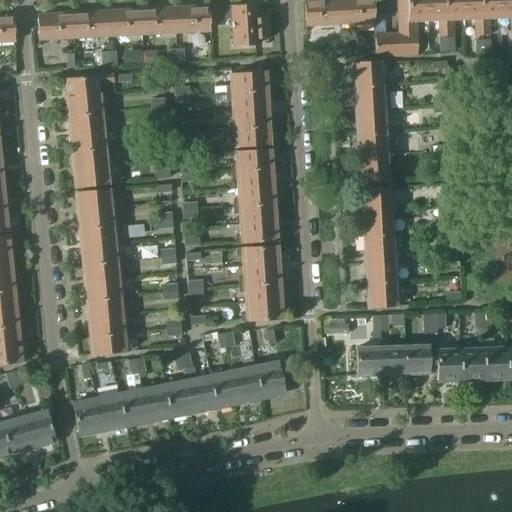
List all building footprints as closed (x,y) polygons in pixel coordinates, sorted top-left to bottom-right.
[(339,0),(303,2),(305,26),(340,23),(339,0)] [(372,0),(344,0),(339,0),(340,23),(374,21),(372,0)] [(395,0),(397,34),(374,34),(375,58),(408,57),(405,0),(395,0)] [(405,0),(408,57),(416,56),(415,22),(426,21),(425,0),(405,0)] [(443,0),(425,0),(426,21),(437,21),(438,37),(445,37),(443,0)] [(461,0),(443,0),(445,37),(453,37),(452,20),(463,20),(461,0)] [(479,0),(461,0),(463,20),(473,20),(474,36),(481,36),(479,0)] [(497,0),(479,0),(481,36),(489,35),(488,19),(499,19),(497,0)] [(511,0),(497,0),(499,19),(509,18),(510,35),(511,34),(511,0)] [(255,19),(254,5),(231,6),(233,46),(256,45),(256,39),(267,39),(266,19),(255,19)] [(219,7),(203,8),(173,9),(174,32),(209,30),(209,24),(220,24),(219,7)] [(173,9),(139,11),(140,34),(174,32),(173,9)] [(139,11),(105,13),(106,36),(107,41),(115,40),(114,35),(140,34),(139,11)] [(105,13),(71,15),(72,38),(106,36),(105,13)] [(36,17),(37,27),(38,40),(72,38),(71,15),(36,17)] [(13,18),(0,18),(0,41),(14,41),(13,18)] [(453,37),(445,38),(446,52),(453,52),(453,37)] [(333,41),(334,55),(342,55),(341,40),(333,41)] [(183,48),(175,49),(176,63),(183,63),(183,48)] [(115,52),(107,52),(108,67),(115,67),(115,52)] [(380,61),(352,63),(353,88),(381,86),(380,61)] [(431,70),(446,69),(445,61),(430,62),(431,70)] [(225,87),(225,93),(266,90),(265,72),(229,75),(230,87),(225,87)] [(112,74),(64,79),(66,97),(97,94),(96,84),(113,83),(112,74)] [(381,86),(353,88),(355,111),(383,110),(381,86)] [(174,89),(174,96),(189,95),(188,88),(174,89)] [(266,90),(225,93),(226,101),(231,100),(232,111),(267,108),(266,90)] [(101,94),(97,94),(66,97),(68,116),(108,112),(107,104),(102,105),(101,94)] [(189,95),(174,96),(175,104),(189,102),(189,95)] [(433,99),(433,106),(448,105),(447,98),(433,99)] [(149,100),(150,107),(164,106),(163,99),(149,100)] [(164,106),(150,107),(150,115),(165,113),(164,106)] [(267,108),(232,111),(233,122),(227,122),(227,129),(269,127),(267,108)] [(383,110),(355,111),(357,136),(385,133),(383,110)] [(108,112),(68,116),(70,134),(105,130),(103,119),(109,119),(108,112)] [(176,126),(177,133),(191,132),(191,125),(176,126)] [(269,127),(227,129),(228,137),(233,136),(234,148),(270,145),(269,127)] [(105,130),(70,134),(71,152),(112,148),(111,140),(106,141),(105,130)] [(191,132),(177,133),(177,140),(192,139),(191,132)] [(385,133),(357,136),(358,159),(386,158),(385,133)] [(152,136),(152,143),(167,142),(166,134),(152,136)] [(167,142),(152,143),(153,150),(168,149),(167,142)] [(436,147),(436,154),(451,153),(450,146),(436,147)] [(112,148),(71,152),(73,170),(109,166),(107,155),(113,155),(112,148)] [(230,164),(230,172),(271,169),(270,150),(234,152),(235,164),(230,164)] [(451,153),(436,154),(437,162),(451,161),(451,153)] [(386,158),(358,159),(360,184),(388,182),(386,158)] [(109,166),(73,170),(75,188),(116,184),(115,176),(110,176),(109,166)] [(179,168),(180,175),(194,174),(194,167),(179,168)] [(271,169),(230,172),(231,179),(236,179),(237,189),(273,187),(271,169)] [(154,172),(155,179),(169,178),(168,170),(154,172)] [(170,185),(156,186),(156,193),(171,192),(170,185)] [(388,186),(360,188),(362,213),(390,211),(388,186)] [(273,187),(237,189),(238,200),(232,200),(233,208),(274,205),(273,187)] [(76,193),(78,211),(113,208),(112,197),(117,197),(117,189),(76,193)] [(439,200),(440,208),(454,207),(454,199),(439,200)] [(182,204),(182,211),(197,210),(196,203),(182,204)] [(274,205),(233,208),(233,215),(239,215),(240,226),(275,224),(274,205)] [(113,208),(78,211),(79,230),(120,226),(120,218),(114,218),(113,208)] [(197,210),(182,211),(182,218),(197,218),(197,210)] [(390,211),(362,213),(363,236),(391,235),(390,211)] [(156,215),(157,222),(172,220),(171,213),(156,215)] [(172,220),(157,222),(158,229),(172,228),(172,220)] [(275,224),(240,226),(240,236),(235,236),(235,244),(276,242),(275,224)] [(120,226),(79,230),(81,248),(117,245),(116,233),(121,233),(120,226)] [(391,235),(363,236),(365,260),(393,258),(391,235)] [(0,256),(10,255),(8,236),(0,236),(0,256)] [(199,245),(198,238),(184,239),(184,246),(199,245)] [(117,245),(81,248),(83,266),(124,261),(123,254),(118,254),(117,245)] [(242,256),(242,268),(278,265),(277,246),(235,249),(236,257),(242,256)] [(442,248),(443,255),(457,254),(457,247),(442,248)] [(159,251),(160,258),(174,256),(174,249),(159,251)] [(185,254),(185,261),(200,260),(199,253),(185,254)] [(457,254),(443,255),(443,262),(458,261),(457,254)] [(10,255),(0,256),(0,274),(12,273),(10,255)] [(174,256),(160,258),(161,265),(175,264),(174,256)] [(393,258),(365,260),(366,284),(394,282),(393,258)] [(124,261),(83,266),(85,284),(120,280),(119,269),(125,268),(124,261)] [(278,265),(242,268),(243,278),(237,278),(238,286),(279,282),(278,265)] [(12,273),(0,274),(0,291),(13,290),(12,273)] [(450,279),(450,292),(460,291),(459,279),(450,279)] [(120,280),(85,284),(87,301),(128,297),(127,290),(122,290),(120,280)] [(187,282),(187,289),(202,288),(201,281),(187,282)] [(279,282),(238,286),(238,293),(244,292),(245,304),(280,301),(279,282)] [(394,282),(366,284),(368,308),(396,307),(394,282)] [(161,286),(162,293),(177,292),(176,284),(161,286)] [(202,288),(187,289),(188,297),(202,296),(202,288)] [(13,290),(0,291),(0,310),(15,309),(13,290)] [(177,292),(162,293),(163,300),(177,299),(177,292)] [(460,300),(460,292),(445,294),(446,301),(460,300)] [(432,294),(409,296),(409,304),(433,302),(432,294)] [(128,297),(87,301),(88,319),(124,315),(123,305),(129,304),(128,297)] [(280,301),(245,304),(246,314),(240,314),(240,322),(282,319),(280,301)] [(15,309),(0,310),(0,328),(17,327),(15,309)] [(124,315),(88,319),(90,337),(132,333),(131,326),(125,326),(124,315)] [(386,337),(386,322),(386,315),(378,316),(379,337),(386,337)] [(379,337),(378,316),(371,316),(372,338),(379,337)] [(189,318),(190,325),(204,325),(204,317),(189,318)] [(165,322),(166,329),(180,328),(180,321),(165,322)] [(328,334),(347,334),(347,325),(327,325),(328,334)] [(17,327),(0,328),(0,346),(19,344),(17,327)] [(180,328),(166,329),(166,336),(181,335),(180,328)] [(275,344),(272,329),(265,331),(268,345),(275,344)] [(230,332),(224,333),(227,348),(233,346),(230,332)] [(132,333),(90,337),(92,355),(128,352),(127,340),(132,339),(132,333)] [(224,333),(216,335),(219,349),(227,348),(224,333)] [(479,349),(459,349),(461,381),(484,381),(483,348),(483,342),(479,342),(479,349)] [(19,344),(0,346),(0,364),(21,363),(19,344)] [(404,346),(379,347),(381,375),(405,374),(404,346)] [(428,346),(404,346),(405,374),(429,374),(429,372),(436,372),(436,350),(428,350),(428,346)] [(357,376),(381,375),(379,347),(356,348),(357,376)] [(505,348),(483,348),(484,381),(507,380),(505,348)] [(436,350),(436,372),(437,382),(461,381),(459,349),(436,350)] [(141,358),(135,359),(138,374),(144,372),(141,358)] [(130,375),(138,374),(135,359),(127,361),(130,375)] [(189,360),(183,362),(186,376),(192,375),(189,360)] [(111,371),(110,362),(98,364),(100,373),(111,371)] [(178,378),(186,376),(183,362),(175,363),(178,378)] [(278,362),(254,367),(261,398),(284,393),(278,362)] [(90,378),(87,364),(80,365),(82,379),(90,378)] [(254,367),(232,371),(238,403),(261,398),(254,367)] [(19,370),(12,372),(15,386),(23,384),(19,370)] [(232,371),(209,376),(215,407),(238,403),(232,371)] [(12,372),(5,374),(9,388),(15,386),(12,372)] [(209,376),(187,380),(193,412),(215,407),(209,376)] [(187,380),(164,385),(170,417),(193,412),(187,380)] [(164,385),(141,390),(147,421),(170,417),(164,385)] [(141,390),(118,395),(124,426),(147,421),(141,390)] [(118,395),(94,399),(101,431),(124,426),(118,395)] [(78,435),(101,431),(94,399),(71,404),(78,435)] [(46,410),(23,416),(32,447),(54,441),(46,410)] [(23,416),(1,423),(9,453),(32,447),(23,416)] [(1,423),(0,422),(0,455),(9,453),(1,423)]
